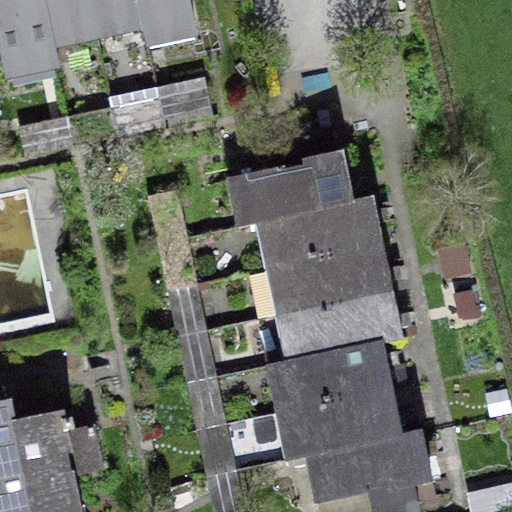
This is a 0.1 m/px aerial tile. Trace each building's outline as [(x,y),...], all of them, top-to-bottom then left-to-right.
[(64,79),(60,56),(50,0),(0,0),(0,36),(9,88),(64,79)] [(50,0),(60,56),(103,49),(94,0),(50,0)] [(94,0),(103,49),(153,40),(146,0),(94,0)] [(146,0),(153,40),(156,57),(202,49),(193,0),(146,0)] [(265,236),(364,215),(354,168),(231,194),(241,241),(265,236)] [(364,215),(265,236),(273,277),(398,251),(390,210),(364,215)] [(398,251),(273,277),(282,322),(407,296),(398,251)] [(407,296),(282,322),(294,375),(396,354),(419,349),(407,296)] [(396,354),(294,375),(274,379),(283,422),(405,397),(396,354)] [(405,397),(283,422),(294,472),(311,468),(415,447),(405,397)] [(0,511),(39,511),(26,436),(22,418),(0,421),(0,511)] [(98,511),(83,426),(26,436),(39,511),(98,511)] [(415,447),(311,468),(320,511),(328,511),(447,487),(438,442),(415,447)]
